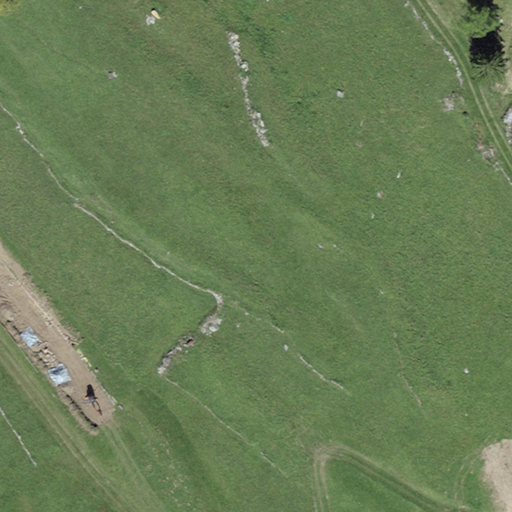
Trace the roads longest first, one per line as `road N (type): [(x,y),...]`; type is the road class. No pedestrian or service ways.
road 1 (track): [(0,355),(124,511)]
road 2 (track): [(424,0),(467,57),(511,160)]
